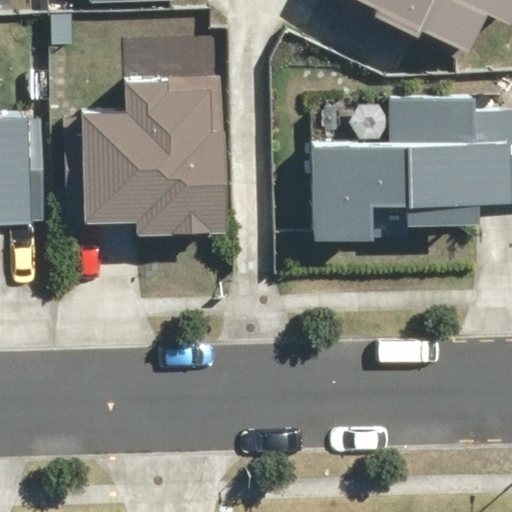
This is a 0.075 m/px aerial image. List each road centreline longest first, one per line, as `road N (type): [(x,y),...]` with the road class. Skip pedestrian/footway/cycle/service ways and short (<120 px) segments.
road 1 (residential): [(511,398),(133,402)]
road 2 (residential): [(133,402),(0,404)]
